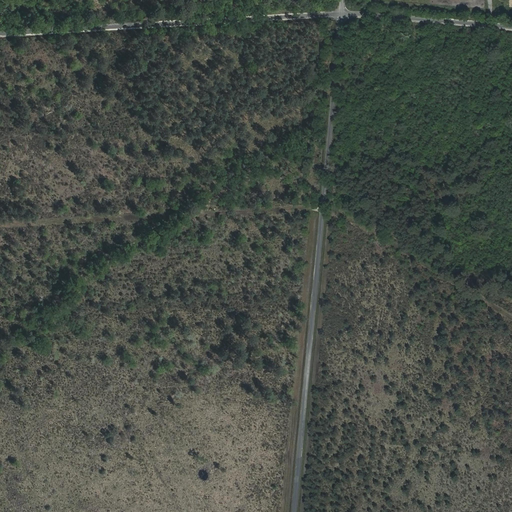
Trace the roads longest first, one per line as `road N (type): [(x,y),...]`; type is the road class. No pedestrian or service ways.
road 1 (residential): [(295,511),(341,16)]
road 2 (unclassified): [(0,34),(341,16)]
road 3 (track): [(0,225),(323,205)]
road 4 (unclassified): [(341,16),(511,29)]
